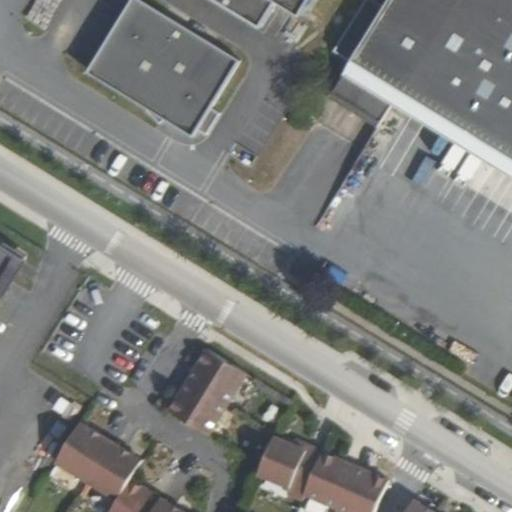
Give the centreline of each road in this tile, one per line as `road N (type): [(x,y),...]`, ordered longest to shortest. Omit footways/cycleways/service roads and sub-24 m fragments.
road 1 (tertiary): [(428,437),(198,300)]
road 2 (unknown): [(469,328),(492,274),(489,251),(433,198),(407,208),(371,271)]
road 3 (residential): [(198,300),(145,406),(210,455),(221,481),(215,511)]
road 4 (tertiary): [(198,300),(0,174)]
